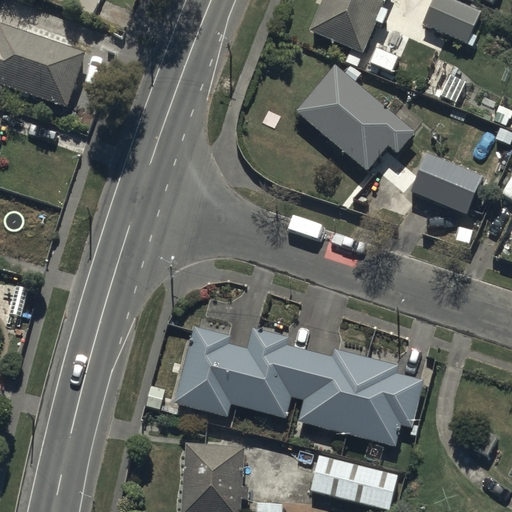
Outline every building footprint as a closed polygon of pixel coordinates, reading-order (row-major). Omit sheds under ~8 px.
[(386,0),(323,0),(309,33),(351,50),(345,63),(358,68),(377,24),(383,27),(390,12),(383,9),(386,0)] [(452,0),(433,0),(422,25),(467,45),(481,13),(452,0)] [(0,84),(71,110),(90,55),(1,24),(0,25),(0,84)] [(336,65),(296,113),(367,173),(388,148),(398,156),(417,133),(356,82),(361,75),(349,65),(344,71),(336,65)] [(466,213),(482,176),(426,152),(410,190),(466,213)] [(227,419),(231,405),(288,420),(294,398),(303,401),(297,423),(396,448),(402,425),(413,428),(425,381),(399,375),(400,367),(334,350),(332,357),(287,345),(289,339),(253,330),(249,349),(229,344),(230,337),(195,329),(175,406),(227,419)] [(246,447),(186,444),(183,511),(241,511),(242,500),(249,500),(249,488),(244,488),(246,447)] [(319,457),(311,493),(389,511),(391,511),(400,476),(319,457)]
